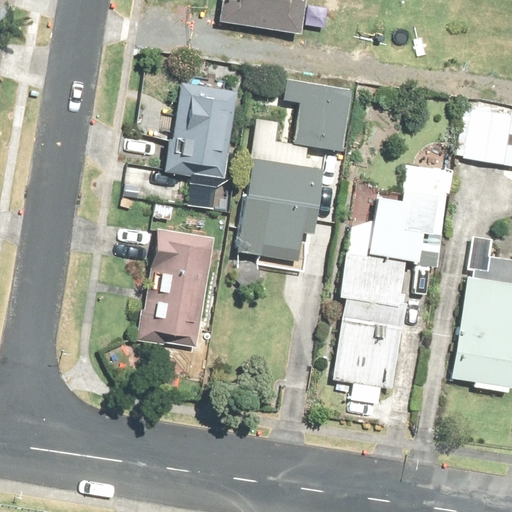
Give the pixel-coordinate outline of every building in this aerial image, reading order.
[(264,29),(295,34),(300,0),(216,0),(213,21),(218,22),(217,27),(236,30),(234,37),(258,40),(259,33),(264,34),(264,29)] [(309,0),(301,0),(297,33),(333,38),(338,4),(309,0)] [(251,117),(230,250),(254,254),(256,243),(293,249),(295,231),(306,233),(317,168),(306,167),(307,158),(300,157),(302,145),(337,151),(347,89),(282,79),(278,100),(293,102),(290,124),(251,117)] [(221,151),(231,91),(174,81),(159,169),(185,173),(183,183),(210,187),(225,179),(229,152),(221,151)] [(501,165),(509,115),(461,108),(454,154),(460,155),(460,158),(501,165)] [(340,298),(327,380),(349,383),(346,399),(375,404),(377,387),(387,389),(400,302),(396,302),(397,292),(393,291),(398,259),(407,260),(407,263),(410,264),(406,296),(420,298),(425,265),(431,266),(442,194),(446,194),(449,172),(402,165),(398,187),(394,186),(392,199),(369,195),(365,220),(346,227),(343,250),(340,250),(333,297),(340,298)] [(191,347),(210,236),(151,227),(132,340),(158,344),(159,341),(191,347)] [(462,275),(446,377),(470,381),(469,386),(506,392),(509,373),(511,373),(511,359),(511,352),(511,258),(486,255),(488,238),(468,235),(463,269),(468,270),(467,276),(462,275)]
